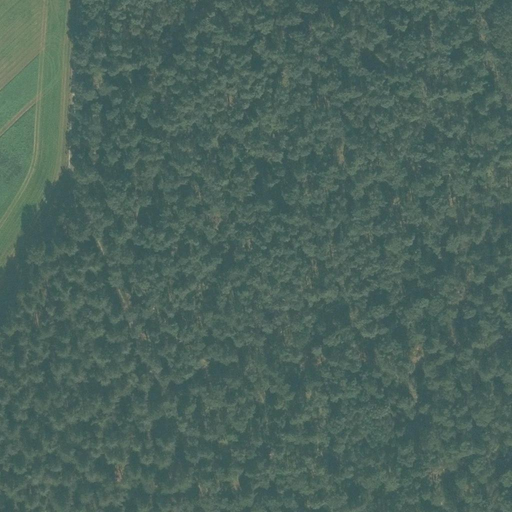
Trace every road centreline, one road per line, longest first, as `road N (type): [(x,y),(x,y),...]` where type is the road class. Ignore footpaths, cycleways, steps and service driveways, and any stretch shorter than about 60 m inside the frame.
road 1 (track): [(68,178),(80,0)]
road 2 (track): [(68,178),(0,295)]
